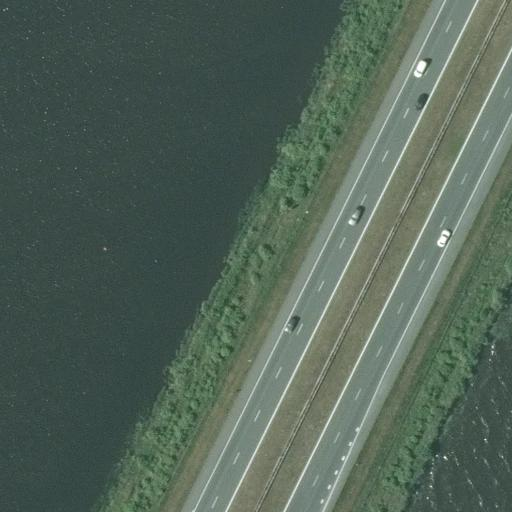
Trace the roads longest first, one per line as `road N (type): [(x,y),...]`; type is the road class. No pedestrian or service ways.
road 1 (motorway): [(461,0),(210,511)]
road 2 (motorway): [(300,511),(511,82)]
